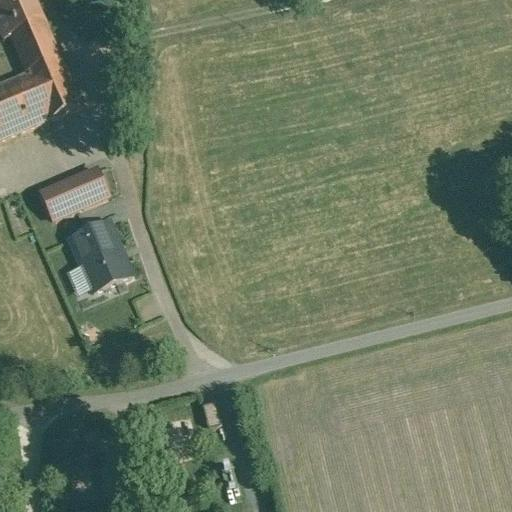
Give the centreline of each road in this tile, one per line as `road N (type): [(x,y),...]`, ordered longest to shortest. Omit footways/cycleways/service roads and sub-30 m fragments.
road 1 (unclassified): [(0,412),(511,312)]
road 2 (unknown): [(230,52),(511,18)]
road 3 (unknown): [(120,178),(0,209)]
